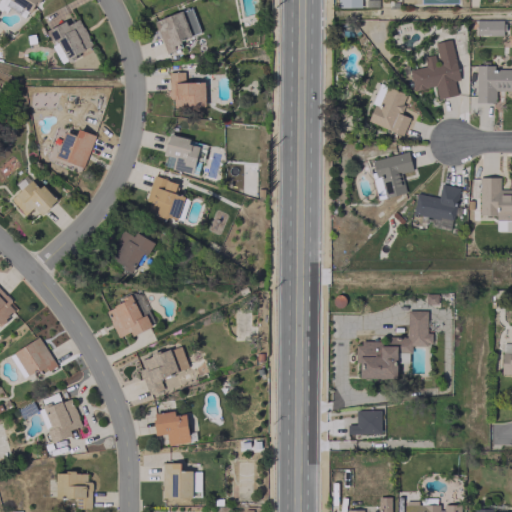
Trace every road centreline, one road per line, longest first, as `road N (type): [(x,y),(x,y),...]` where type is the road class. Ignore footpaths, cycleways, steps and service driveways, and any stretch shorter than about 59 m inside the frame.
road 1 (residential): [(108,0),(133,76),(121,162),(92,211),(30,270),(88,349),(120,421),(124,511)]
road 2 (secondary): [(300,0),(296,511)]
